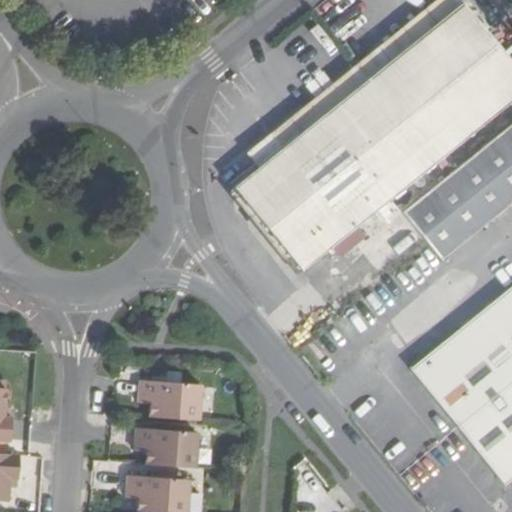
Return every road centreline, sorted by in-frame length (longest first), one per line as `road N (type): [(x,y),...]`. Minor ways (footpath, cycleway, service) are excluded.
road 1 (tertiary): [(227,300),(403,511)]
road 2 (unknown): [(327,419),(511,260)]
road 3 (tertiary): [(227,300),(176,228),(169,185)]
road 4 (residential): [(76,386),(69,511)]
